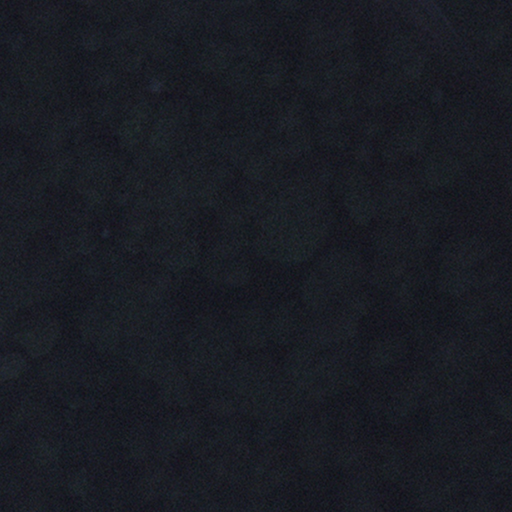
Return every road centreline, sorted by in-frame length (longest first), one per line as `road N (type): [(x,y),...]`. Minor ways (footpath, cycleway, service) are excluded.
road 1 (track): [(237,0),(231,163),(315,307),(335,441),(358,511)]
road 2 (track): [(511,192),(488,93),(418,0)]
